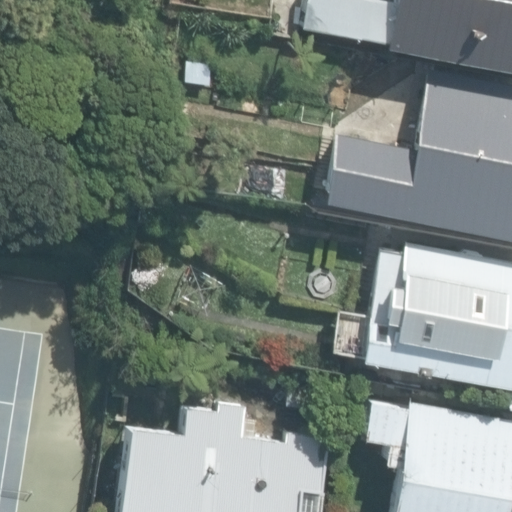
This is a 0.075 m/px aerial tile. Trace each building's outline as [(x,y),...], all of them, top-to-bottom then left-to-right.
[(377,43),(511,67),(511,0),(301,0),(297,24),(378,39),(377,43)] [(511,82),(423,65),(407,145),(329,130),(316,194),(511,233),(511,82)] [(186,179),(128,206),(157,268),(215,241),(186,179)] [(501,403),(511,404),(511,258),(399,240),(398,247),(373,242),(355,348),(380,352),(379,357),(505,378),(501,403)] [(382,511),(509,511),(510,510),(511,510),(511,470),(510,470),(511,458),(511,415),(404,396),(403,400),(366,393),(358,434),(396,441),(382,511)] [(292,511),(297,486),(314,488),(323,432),(281,426),(279,437),(236,430),(240,400),(212,396),(211,404),(181,400),(177,429),(122,420),(107,511),(292,511)]
